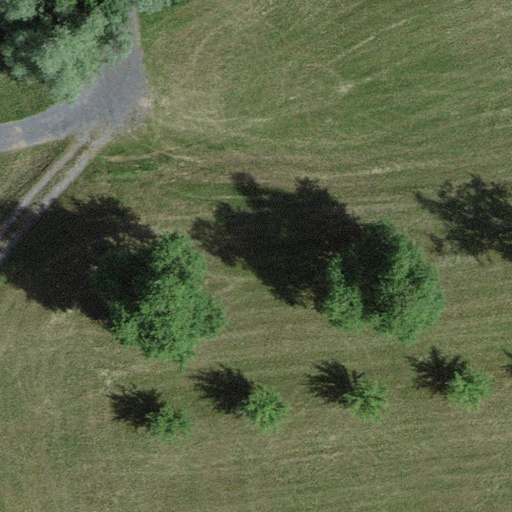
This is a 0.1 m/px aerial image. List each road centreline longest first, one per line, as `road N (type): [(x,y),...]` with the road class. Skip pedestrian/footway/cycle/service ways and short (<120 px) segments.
road 1 (track): [(117,62),(102,127),(0,245)]
road 2 (track): [(123,0),(117,62),(93,98),(0,140)]
